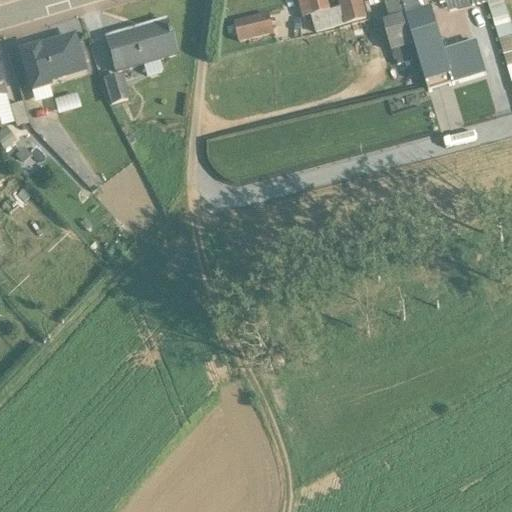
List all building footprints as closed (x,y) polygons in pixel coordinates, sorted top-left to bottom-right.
[(295,0),(301,21),(310,19),(314,35),(366,21),(360,0),(335,0),(338,11),(330,13),(325,0),(295,0)] [(381,0),(388,22),(382,24),(391,55),(414,48),(402,9),(399,0),(381,0)] [(399,0),(402,9),(429,95),(485,77),(475,45),(443,55),(429,12),(425,12),(421,0),(399,0)] [(483,0),(460,0),(445,4),(448,14),(485,5),(483,0)] [(511,33),(501,0),(483,0),(498,44),(503,62),(511,88),(511,33)] [(233,24),(238,44),(272,36),(268,15),(267,15),(233,24)] [(105,41),(115,77),(142,70),(145,81),(162,76),(158,65),(175,60),(164,24),(105,41)] [(85,76),(73,36),(16,54),(28,95),(30,94),(34,106),(50,102),(47,91),(50,90),(49,86),(85,76)] [(109,108),(128,103),(120,77),(100,83),(109,108)] [(26,125),(20,106),(9,109),(14,128),(26,125)] [(4,130),(0,133),(0,149),(2,153),(15,145),(4,130)]
